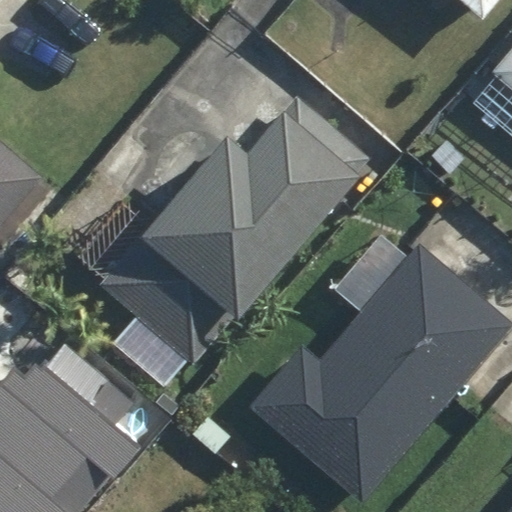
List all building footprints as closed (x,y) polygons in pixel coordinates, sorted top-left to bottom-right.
[(497,0),(454,0),(480,21),(497,0)] [(511,50),(491,77),(511,94),(511,50)] [(237,160),(221,146),(136,240),(150,252),(110,296),(192,370),(360,184),(280,112),(237,160)] [(0,229),(43,179),(0,143),(0,229)] [(511,331),(413,245),(312,360),(298,347),(246,407),(360,506),(511,331)]
